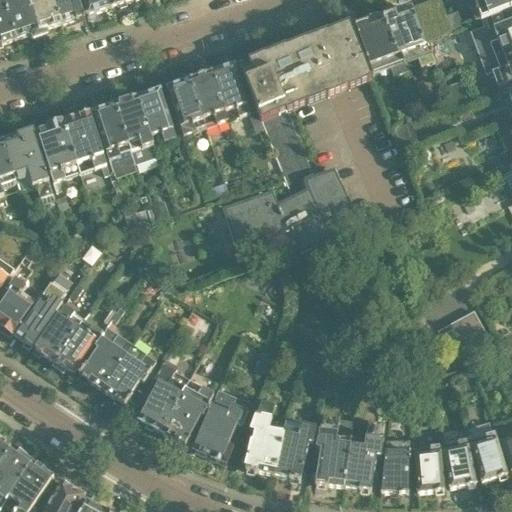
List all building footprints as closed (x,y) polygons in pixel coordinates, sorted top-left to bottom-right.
[(16,41),(17,41),(3,0),(0,0),(0,47),(2,47),(2,46),(16,41)] [(31,37),(39,34),(27,0),(3,0),(17,41),(31,36),(31,37)] [(47,31),(61,26),(51,0),(27,0),(39,34),(47,32),(47,31)] [(76,22),(85,19),(78,0),(51,0),(61,26),(61,27),(76,22)] [(106,0),(81,0),(88,18),(110,11),(106,0)] [(106,0),(110,11),(133,3),(132,0),(106,0)] [(452,34),(440,0),(435,0),(413,8),(426,44),(452,34)] [(511,0),(471,0),(481,23),(490,19),(500,15),(511,11),(511,0)] [(395,17),(382,21),(397,62),(401,60),(415,55),(421,71),(435,66),(428,49),(425,50),(411,12),(409,12),(405,9),(397,12),(395,17)] [(500,15),(490,19),(493,26),(476,33),(482,49),(489,46),(494,59),(511,52),(511,23),(504,26),(500,15)] [(407,76),(401,60),(397,62),(382,21),(381,21),(377,18),(369,21),(367,26),(354,30),(369,71),(388,65),(393,81),(407,76)] [(248,65),(239,69),(291,199),(277,205),(272,193),(222,209),(235,250),(273,238),(276,250),(295,244),(300,256),(360,228),(334,172),(313,179),(287,114),(306,107),(307,108),(327,100),(327,101),(348,92),(348,93),(371,84),(349,28),(328,36),(328,35),(307,44),(307,43),(287,51),(286,50),(266,58),(266,57),(248,64),(248,65)] [(511,52),(494,59),(499,71),(491,74),(497,90),(500,89),(503,96),(511,92),(511,52)] [(226,125),(250,117),(234,69),(210,77),(226,125)] [(204,133),(226,125),(210,77),(188,85),(204,133)] [(183,139),(204,133),(188,85),(168,91),(183,139)] [(160,94),(135,102),(151,150),(176,142),(160,94)] [(155,161),(151,150),(135,102),(113,109),(130,157),(134,168),(155,161)] [(134,168),(113,109),(93,116),(112,175),(134,168)] [(62,125),(80,177),(106,168),(89,116),(62,125)] [(53,186),(80,177),(62,125),(36,134),(53,186)] [(418,146),(410,125),(392,131),(400,153),(418,146)] [(40,202),(41,201),(43,207),(54,203),(48,185),(49,184),(33,136),(19,140),(11,140),(4,145),(15,179),(19,191),(20,194),(36,189),(40,202)] [(19,191),(15,179),(4,145),(0,146),(0,223),(5,222),(1,210),(6,208),(2,193),(13,189),(15,193),(19,191)] [(180,171),(185,170),(182,159),(176,161),(180,171)] [(58,213),(66,210),(62,199),(55,202),(58,213)] [(435,213),(430,201),(422,204),(427,216),(435,213)] [(169,219),(164,206),(158,203),(151,205),(157,223),(169,219)] [(151,212),(147,213),(145,214),(149,225),(155,223),(151,212)] [(128,231),(135,229),(132,217),(125,219),(128,231)] [(24,259),(14,273),(0,293),(0,300),(1,301),(4,304),(0,310),(0,329),(12,339),(13,338),(40,300),(39,299),(22,288),(32,273),(28,270),(31,265),(24,259)] [(0,293),(14,273),(0,263),(0,293)] [(13,338),(24,345),(24,346),(31,352),(62,308),(59,305),(66,296),(51,285),(39,299),(40,300),(13,338)] [(77,288),(69,299),(75,303),(83,291),(77,288)] [(297,297),(301,305),(318,296),(314,288),(297,297)] [(83,322),(65,309),(33,353),(41,358),(41,357),(52,365),(83,322)] [(116,315),(111,323),(115,326),(124,314),(119,311),(116,315)] [(116,315),(112,312),(103,324),(108,327),(111,323),(116,315)] [(496,354),(487,339),(488,338),(477,318),(441,338),(449,351),(459,346),(471,367),(496,354)] [(83,322),(52,365),(65,374),(66,373),(73,378),(102,336),(83,322)] [(129,349),(107,333),(94,352),(97,354),(77,382),(86,388),(87,386),(88,387),(89,385),(100,392),(129,349)] [(511,341),(510,337),(498,343),(504,353),(511,348),(511,341)] [(129,349),(100,392),(115,403),(114,404),(115,404),(113,407),(122,413),(139,386),(143,388),(148,382),(146,381),(156,367),(129,349)] [(173,353),(169,351),(162,362),(166,364),(167,364),(173,353)] [(346,354),(349,363),(360,359),(357,351),(346,354)] [(346,355),(332,357),(333,367),(347,365),(346,355)] [(264,356),(256,375),(266,379),(274,360),(264,356)] [(151,388),(155,391),(139,422),(138,422),(136,424),(161,437),(184,393),(185,392),(171,383),(178,370),(167,364),(166,364),(163,369),(163,368),(151,388)] [(338,380),(340,369),(332,368),(330,379),(338,380)] [(197,399),(184,393),(161,437),(185,450),(200,422),(203,423),(213,398),(202,391),(197,399)] [(218,394),(211,410),(193,453),(213,461),(212,462),(223,467),(223,466),(226,467),(233,451),(228,449),(237,430),(240,431),(247,415),(233,409),(236,401),(218,394)] [(257,475),(271,478),(282,437),(269,434),(272,422),(275,407),(261,404),(255,418),(249,434),(254,436),(252,444),(250,444),(244,471),(245,471),(245,474),(257,476),(257,475)] [(328,489),(344,491),(351,443),(356,414),(341,412),(340,422),(322,419),(316,452),(321,453),(314,488),(328,490),(328,489)] [(511,421),(494,429),(511,475),(511,421)] [(364,445),(351,443),(344,491),(358,493),(358,494),(371,495),(376,460),(381,461),(383,443),(385,428),(368,425),(364,445)] [(283,431),(282,437),(271,478),(289,482),(288,483),(300,485),(309,448),(313,449),(317,432),(300,428),(299,429),(285,426),(284,431),(283,431)] [(494,436),(470,443),(482,486),(498,481),(498,482),(507,479),(494,436)] [(0,467),(11,451),(0,444),(0,467)] [(413,445),(387,444),(381,496),(398,496),(399,497),(408,498),(408,482),(416,482),(414,452),(413,445)] [(466,444),(441,449),(450,492),(466,489),(466,490),(475,488),(468,449),(466,444)] [(414,452),(416,482),(418,497),(434,495),(434,496),(444,495),(440,457),(439,450),(414,452)] [(12,452),(11,451),(0,467),(0,511),(4,507),(32,466),(24,461),(25,459),(24,457),(17,452),(12,452)] [(31,511),(53,481),(32,466),(4,507),(11,511),(31,511)] [(77,511),(84,500),(86,501),(87,498),(60,484),(45,511),(77,511)]
